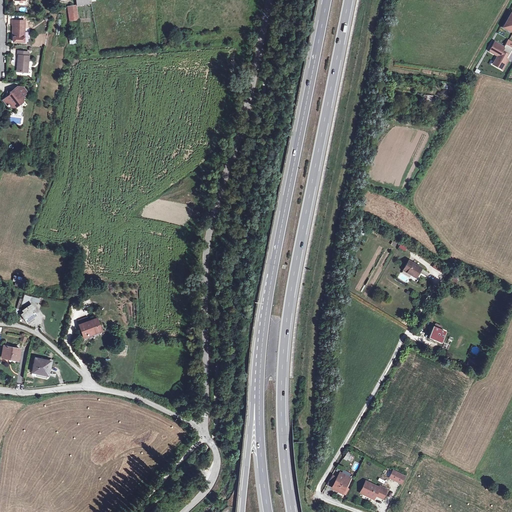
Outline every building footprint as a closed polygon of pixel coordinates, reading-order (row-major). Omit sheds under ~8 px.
[(24,37),(25,21),(12,20),(12,25),(14,25),(13,36),(13,41),(23,42),(24,37)] [(508,59),(511,51),(511,48),(506,45),(505,48),(495,43),(490,52),(498,57),(496,61),(500,62),(497,67),(504,71),(509,62),(506,60),(507,58),(508,59)] [(17,55),(16,63),(18,63),(18,72),(27,73),(29,57),(27,56),(28,52),(17,51),(16,55),(17,55)] [(11,96),(6,96),(5,98),(2,100),(7,108),(8,107),(14,108),(15,107),(21,103),(23,102),(23,96),(19,91),(17,88),(10,93),(12,95),(11,96)] [(409,261),(404,271),(417,278),(420,273),(423,268),(409,261)] [(441,272),(443,268),(435,263),(432,267),(441,272)] [(13,281),(15,282),(15,285),(24,287),(26,278),(14,275),(13,281)] [(23,319),(27,323),(33,318),(36,315),(33,311),(34,310),(30,306),(23,312),(25,315),(22,317),(23,319)] [(85,338),(90,336),(89,334),(102,330),(98,319),(80,325),(85,338)] [(435,326),(431,336),(443,341),(447,331),(435,326)] [(20,352),(4,349),(2,359),(9,361),(9,359),(18,361),(20,352)] [(35,362),(32,376),(47,379),(49,365),(35,362)] [(347,452),(343,458),(350,462),(354,456),(347,452)] [(393,471),(390,478),(401,483),(404,477),(393,471)] [(338,475),(349,481),(351,478),(340,472),(338,475)] [(345,488),(349,481),(338,475),(332,487),(335,489),(334,490),(337,493),(338,491),(345,495),(348,490),(345,488)] [(366,481),(362,489),(366,491),(364,495),(373,500),(375,495),(382,499),(386,491),(366,481)]
